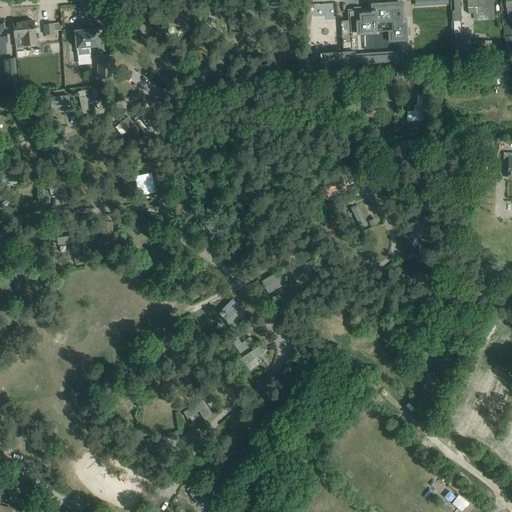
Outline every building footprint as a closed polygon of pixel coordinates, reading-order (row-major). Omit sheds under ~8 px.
[(333,55),(324,55),(325,68),(346,67),(346,65),(406,62),(405,41),(407,40),(406,19),(404,19),(403,5),(399,6),(398,0),(373,0),(374,12),(369,13),(369,10),(360,11),(360,13),(355,14),(355,11),(350,11),(352,49),(344,49),(345,58),(334,59),(333,55)] [(459,0),(453,0),(454,11),(452,11),(453,21),(455,21),(456,34),(455,34),(456,58),(469,58),(467,33),(462,34),(459,0)] [(493,0),(467,0),(468,14),(494,12),(493,0)] [(252,9),(257,9),(257,3),(250,3),(250,5),(241,5),(241,22),(252,23),(252,9)] [(196,9),(198,21),(216,19),(215,8),(196,9)] [(172,14),(171,25),(185,27),(186,16),(172,14)] [(147,17),(136,25),(148,39),(158,31),(147,17)] [(13,23),(15,37),(25,36),(26,45),(36,44),(34,21),(13,23)] [(54,23),(43,24),(45,35),(56,33),(54,23)] [(511,34),(511,24),(511,23),(506,23),(503,23),(504,35),(511,34)] [(89,47),(99,46),(98,29),(75,31),(77,48),(78,55),(90,54),(89,47)] [(111,56),(98,56),(98,78),(112,78),(111,56)] [(15,58),(4,60),(6,83),(17,82),(15,58)] [(371,112),(377,102),(360,94),(355,104),(371,112)] [(407,110),(407,120),(426,120),(426,94),(417,94),(417,105),(415,104),(415,110),(407,110)] [(51,96),(51,112),(71,110),(70,95),(51,96)] [(160,126),(145,108),(138,113),(153,132),(160,126)] [(118,124),(131,141),(141,134),(129,117),(118,124)] [(59,158),(72,152),(65,138),(52,144),(59,158)] [(152,173),(135,176),(139,195),(155,192),(152,173)] [(346,190),(341,176),(323,182),(328,197),(346,190)] [(357,204),(350,208),(361,228),(367,225),(357,204)] [(430,215),(413,213),(410,237),(427,239),(430,215)] [(289,265),(283,268),(286,274),(292,271),(289,265)] [(284,284),(277,272),(262,281),(269,293),(284,284)] [(221,310),(226,315),(222,318),(231,327),(245,313),(232,299),(221,310)] [(231,340),(240,353),(255,343),(250,336),(242,342),(237,336),(231,340)] [(138,358),(137,365),(154,367),(157,346),(132,342),(131,349),(130,349),(129,356),(138,358)] [(511,367),(503,366),(499,406),(511,407),(511,367)] [(139,400),(114,396),(111,408),(137,413),(139,400)] [(183,412),(187,418),(199,411),(204,418),(211,414),(202,400),(183,412)] [(205,465),(207,472),(223,467),(225,473),(230,471),(226,458),(205,465)] [(234,482),(245,492),(264,469),(258,464),(243,481),(238,477),(234,482)] [(434,492),(442,479),(435,474),(426,488),(434,492)] [(206,491),(210,498),(214,496),(211,490),(214,489),(211,479),(206,481),(209,490),(206,491)] [(198,505),(208,497),(199,483),(192,487),(198,495),(194,498),(198,505)] [(452,502),(465,511),(467,511),(473,506),(458,494),(452,502)]
